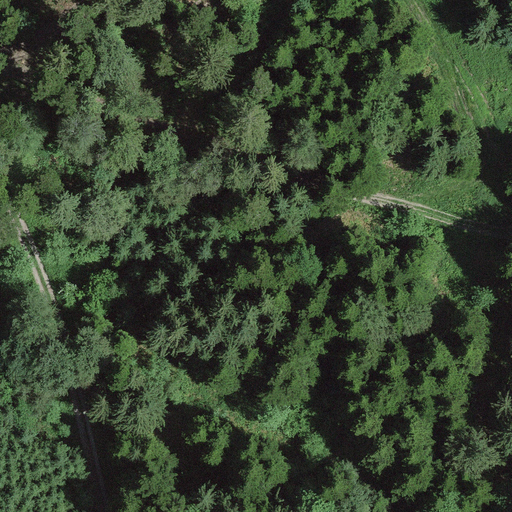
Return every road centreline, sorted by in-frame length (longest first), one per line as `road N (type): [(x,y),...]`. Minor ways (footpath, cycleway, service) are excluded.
road 1 (track): [(0,68),(511,235)]
road 2 (track): [(108,511),(72,363),(0,175)]
